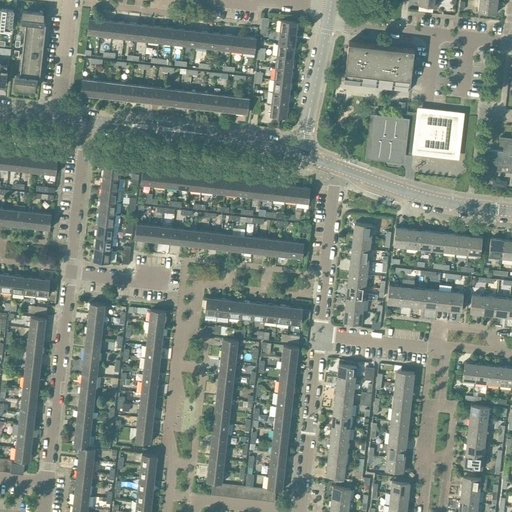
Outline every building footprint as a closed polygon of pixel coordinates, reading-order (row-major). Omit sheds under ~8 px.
[(498,0),(494,0),(479,0),(478,11),(496,13),(498,0)] [(2,7),(2,8),(3,8),(0,28),(0,27),(0,28),(5,29),(5,28),(11,29),(14,9),(7,8),(2,7)] [(45,32),(46,24),(44,23),(45,19),(43,19),(43,12),(23,10),(23,17),(22,17),(22,22),(26,22),(25,30),(45,32)] [(262,17),(260,27),(260,29),(268,30),(269,18),(262,17)] [(100,34),(102,19),(89,18),(87,33),(100,34)] [(114,21),(102,19),(100,34),(112,36),(114,21)] [(279,32),(296,33),(297,21),(281,19),(279,32)] [(112,36),(125,37),(126,22),(114,21),(112,36)] [(125,37),(136,39),(138,23),(126,22),(125,37)] [(136,39),(148,40),(150,25),(138,23),(136,39)] [(148,40),(160,41),(162,26),(150,25),(148,40)] [(160,41),(171,43),(173,27),(162,26),(160,41)] [(171,43),(183,44),(185,29),(173,27),(171,43)] [(183,44),(195,45),(197,30),(185,29),(183,44)] [(43,51),(45,32),(25,30),(23,49),(43,51)] [(195,45),(207,47),(208,31),(197,30),(195,45)] [(207,47),(218,48),(220,33),(208,31),(207,47)] [(279,32),(278,44),(294,46),(296,33),(279,32)] [(218,48),(230,49),(232,34),(220,33),(218,48)] [(230,49),(242,51),(244,35),(232,34),(230,49)] [(244,35),(242,51),(255,52),(257,37),(244,35)] [(414,49),(389,46),(349,41),(344,82),(345,83),(345,77),(409,84),(409,90),(414,49)] [(293,57),(294,46),(278,44),(276,56),(293,57)] [(41,70),(43,51),(23,49),(21,67),(41,70)] [(292,69),(293,57),(276,56),(275,67),(292,69)] [(40,78),(41,70),(21,67),(20,75),(16,75),(15,79),(16,79),(15,86),(35,88),(36,82),(37,82),(38,78),(40,78)] [(290,81),(292,69),(275,67),(274,79),(290,81)] [(93,95),(95,80),(82,78),(80,94),(93,95)] [(274,79),(272,91),(289,93),(290,81),(274,79)] [(107,81),(95,80),(93,95),(106,97),(107,81)] [(119,83),(107,81),(106,97),(118,98),(119,83)] [(131,84),(119,83),(118,98),(130,99),(131,84)] [(143,85),(131,84),(130,99),(141,101),(143,85)] [(155,87),(143,85),(141,101),(153,102),(155,87)] [(166,88),(155,87),(153,102),(165,103),(166,88)] [(178,89),(166,88),(165,103),(176,105),(178,89)] [(190,91),(178,89),(176,105),(188,106),(190,91)] [(202,92),(190,91),(188,106),(200,108),(202,92)] [(288,105),(289,93),(272,91),(271,103),(288,105)] [(213,93),(202,92),(200,108),(212,109),(213,93)] [(225,95),(213,93),(212,109),(223,110),(225,95)] [(237,96),(225,95),(223,110),(236,112),(237,96)] [(237,96),(236,112),(248,113),(250,98),(237,96)] [(258,114),(260,101),(252,100),(251,113),(258,114)] [(288,105),(271,103),(270,115),(286,117),(288,105)] [(406,120),(394,118),(377,116),(373,120),(369,151),(373,155),(398,158),(402,155),(402,153),(408,154),(412,154),(413,152),(452,156),(456,153),(460,117),(457,112),(423,109),(418,112),(407,111),(406,120)] [(511,137),(500,136),(499,145),(504,145),(503,151),(489,149),(486,168),(489,168),(501,170),(502,165),(504,166),(508,166),(507,170),(510,171),(510,170),(511,170),(511,137)] [(0,166),(8,168),(9,152),(0,151),(0,166)] [(8,168),(20,169),(21,154),(9,152),(8,168)] [(33,155),(21,154),(20,169),(32,170),(33,155)] [(45,156),(33,155),(32,170),(44,172),(45,156)] [(58,158),(45,156),(44,172),(56,173),(58,158)] [(103,176),(119,178),(121,165),(104,163),(103,176)] [(155,169),(143,168),(141,183),(153,184),(155,169)] [(167,171),(155,169),(153,184),(165,185),(167,171)] [(179,172),(167,171),(165,185),(177,187),(179,172)] [(191,173),(179,172),(177,187),(189,188),(191,173)] [(203,175),(191,173),(189,188),(201,190),(203,175)] [(215,176),(203,175),(201,190),(213,191),(215,176)] [(118,190),(119,178),(103,176),(101,188),(118,190)] [(227,177),(215,176),(213,191),(225,192),(227,177)] [(238,179),(227,177),(225,192),(237,194),(238,179)] [(250,180),(238,179),(237,194),(249,195),(250,180)] [(262,181),(250,180),(249,195),(261,196),(262,181)] [(274,183),(262,181),(261,196),(273,198),(274,183)] [(286,184),(274,183),(273,198),(285,199),(286,184)] [(298,185),(286,184),(285,199),(296,200),(298,185)] [(311,187),(310,187),(298,185),(296,200),(309,202),(311,187)] [(117,202),(118,190),(101,188),(100,200),(117,202)] [(115,213),(117,202),(100,200),(99,211),(115,213)] [(15,209),(3,207),(1,223),(13,224),(15,209)] [(27,210),(15,209),(13,224),(25,225),(27,210)] [(39,211),(27,210),(25,225),(37,227),(39,211)] [(50,228),(52,213),(39,211),(37,227),(50,228)] [(114,225),(115,213),(99,211),(98,223),(114,225)] [(147,239),(149,224),(137,222),(135,238),(147,239)] [(353,235),(371,237),(373,224),(354,222),(353,235)] [(113,237),(114,225),(98,223),(96,235),(113,237)] [(161,225),(149,224),(147,239),(159,240),(161,225)] [(159,240),(171,242),(173,227),(161,225),(159,240)] [(171,242),(183,243),(185,228),(173,227),(171,242)] [(406,246),(408,228),(396,227),(394,245),(406,246)] [(183,243),(195,245),(197,229),(185,228),(183,243)] [(420,229),(408,228),(406,246),(418,247),(420,229)] [(195,245),(207,246),(209,231),(197,229),(195,245)] [(433,231),(420,229),(418,247),(431,249),(433,231)] [(207,246),(219,247),(220,232),(209,231),(207,246)] [(445,232),(433,231),(431,249),(443,250),(445,232)] [(219,247),(231,249),(232,233),(220,232),(219,247)] [(457,234),(445,232),(443,250),(455,252),(457,234)] [(231,249),(242,250),(244,235),(232,233),(231,249)] [(470,235),(457,234),(455,252),(468,253),(470,235)] [(111,249),(113,237),(96,235),(95,247),(111,249)] [(242,250),(254,251),(256,236),(244,235),(242,250)] [(353,235),(352,247),(370,249),(371,237),(353,235)] [(470,235),(468,253),(480,254),(482,236),(470,235)] [(254,251),(267,253),(268,238),(256,236),(254,251)] [(491,237),(489,255),(501,257),(504,239),(491,237)] [(267,253),(278,254),(280,239),(268,238),(267,253)] [(278,254),(290,255),(292,240),(280,239),(278,254)] [(511,239),(504,239),(501,257),(511,258),(511,239)] [(304,242),(292,240),(290,255),(301,257),(302,257),(304,242)] [(111,249),(95,247),(93,260),(110,261),(111,249)] [(352,247),(350,259),(368,261),(370,249),(352,247)] [(123,250),(122,263),(129,264),(130,251),(123,250)] [(350,259),(349,272),(367,274),(368,261),(350,259)] [(349,272),(347,284),(366,286),(367,274),(349,272)] [(0,290),(12,291),(14,275),(2,273),(0,290)] [(12,291),(24,292),(26,276),(14,275),(12,291)] [(24,292),(36,294),(37,277),(26,276),(24,292)] [(37,277),(36,294),(48,295),(50,279),(37,277)] [(487,277),(486,282),(486,286),(490,286),(490,282),(494,283),(494,278),(487,277)] [(347,284),(346,296),(364,298),(366,286),(347,284)] [(400,304),(401,285),(389,284),(387,302),(400,304)] [(414,287),(401,285),(400,304),(412,305),(414,287)] [(426,288),(414,287),(412,305),(424,306),(426,288)] [(439,290),(426,288),(424,306),(437,308),(439,290)] [(437,308),(449,309),(451,291),(439,290),(437,308)] [(451,291),(449,309),(461,311),(463,293),(451,291)] [(482,313),(484,295),(472,294),(470,312),(482,313)] [(497,296),(484,295),(482,313),(495,314),(497,296)] [(218,314),(219,298),(207,296),(205,313),(218,314)] [(363,311),(364,298),(346,296),(345,309),(363,311)] [(495,314),(507,316),(509,298),(497,296),(495,314)] [(231,299),(219,298),(218,314),(229,316),(231,299)] [(243,300),(231,299),(229,316),(241,317),(243,300)] [(241,317),(253,318),(255,302),(243,300),(241,317)] [(90,301),(89,314),(104,315),(105,303),(90,301)] [(253,318),(265,320),(267,303),(255,302),(253,318)] [(265,320),(277,321),(279,305),(267,303),(265,320)] [(277,321),(288,322),(290,306),(279,305),(277,321)] [(46,314),(47,307),(34,306),(34,312),(46,314)] [(290,306),(288,322),(301,324),(303,307),(290,306)] [(164,322),(165,310),(150,308),(149,321),(164,322)] [(363,311),(345,309),(343,321),(362,323),(363,311)] [(89,314),(87,326),(102,327),(104,315),(89,314)] [(29,328),(45,330),(46,317),(31,315),(29,328)] [(163,334),(164,322),(149,321),(147,333),(163,334)] [(202,332),(215,333),(216,326),(203,325),(202,332)] [(101,339),(102,327),(87,326),(86,338),(101,339)] [(43,342),(45,330),(29,328),(28,340),(43,342)] [(161,346),(163,334),(147,333),(146,345),(161,346)] [(286,341),(299,343),(300,336),(287,334),(286,341)] [(221,349),(237,351),(238,339),(223,337),(221,349)] [(100,351),(101,339),(86,338),(85,350),(100,351)] [(42,353),(43,342),(28,340),(27,352),(42,353)] [(282,356),(297,358),(299,345),(283,344),(282,356)] [(160,358),(161,346),(146,345),(145,356),(160,358)] [(221,349),(220,361),(235,363),(237,351),(221,349)] [(98,363),(100,351),(85,350),(83,361),(98,363)] [(41,365),(42,353),(27,352),(25,364),(41,365)] [(159,370),(160,358),(145,356),(143,368),(159,370)] [(282,356),(281,368),(296,370),(297,358),(282,356)] [(97,375),(98,363),(83,361),(82,374),(97,375)] [(220,361),(219,373),(234,375),(235,363),(220,361)] [(475,381),(477,363),(465,362),(463,380),(475,381)] [(339,363),(337,376),(355,378),(357,365),(339,363)] [(489,364),(477,363),(475,381),(487,382),(489,364)] [(25,364),(24,375),(39,377),(41,365),(25,364)] [(487,382),(500,384),(502,366),(489,364),(487,382)] [(500,384),(511,385),(511,366),(502,366),(500,384)] [(157,382),(159,370),(143,368),(142,380),(157,382)] [(281,368),(279,380),(294,382),(296,370),(281,368)] [(414,372),(401,371),(396,370),(395,383),(413,385),(414,372)] [(233,386),(234,375),(219,373),(217,385),(233,386)] [(96,387),(97,375),(82,374),(81,385),(96,387)] [(38,389),(39,377),(24,375),(23,387),(38,389)] [(354,390),(355,378),(337,376),(336,388),(354,390)] [(156,394),(157,382),(142,380),(141,392),(156,394)] [(279,380),(278,392),(293,393),(294,382),(279,380)] [(395,383),(393,395),(412,397),(413,385),(395,383)] [(94,399),(96,387),(81,385),(79,397),(94,399)] [(231,398),(233,386),(217,385),(216,396),(231,398)] [(23,387),(21,399),(37,401),(38,389),(23,387)] [(352,403),(354,390),(336,388),(334,400),(352,403)] [(155,406),(156,394),(141,392),(139,404),(155,406)] [(278,392),(277,403),(292,405),(293,393),(278,392)] [(363,404),(370,405),(372,392),(367,392),(364,392),(363,404)] [(393,395),(392,407),(410,409),(412,397),(393,395)] [(230,410),(231,398),(216,396),(215,408),(230,410)] [(93,411),(94,399),(79,397),(78,409),(93,411)] [(35,413),(37,401),(21,399),(20,411),(35,413)] [(351,415),(352,403),(334,400),(333,413),(351,415)] [(277,403),(275,415),(290,417),(292,405),(277,403)] [(153,418),(155,406),(139,404),(138,416),(153,418)] [(470,416),(488,418),(489,406),(471,404),(470,416)] [(392,407),(391,420),(409,422),(410,409),(392,407)] [(229,422),(230,410),(215,408),(213,420),(229,422)] [(92,422),(93,411),(78,409),(77,421),(92,422)] [(34,425),(35,413),(20,411),(19,423),(34,425)] [(350,427),(351,415),(333,413),(332,425),(350,427)] [(275,415),(274,427),(289,429),(290,417),(275,415)] [(152,430),(153,418),(138,416),(137,428),(152,430)] [(470,416),(468,429),(486,431),(488,418),(470,416)] [(227,434),(229,422),(213,420),(212,432),(227,434)] [(391,420),(389,432),(407,434),(409,422),(391,420)] [(90,434),(92,422),(77,421),(75,433),(90,434)] [(33,436),(34,425),(19,423),(17,434),(33,436)] [(348,440),(350,427),(332,425),(330,438),(348,440)] [(274,427),(273,439),(288,441),(289,429),(274,427)] [(152,430),(137,428),(135,440),(151,442),(152,430)] [(468,429),(467,441),(485,443),(486,431),(468,429)] [(226,446),(227,434),(212,432),(211,444),(226,446)] [(389,432),(388,444),(406,446),(407,434),(389,432)] [(75,433),(74,445),(95,447),(89,446),(90,434),(75,433)] [(31,448),(33,436),(17,434),(16,446),(31,448)] [(347,452),(348,440),(330,438),(329,450),(347,452)] [(273,439),(271,451),(286,452),(288,441),(273,439)] [(483,455),(485,443),(467,441),(465,453),(483,455)] [(225,457),(226,446),(211,444),(209,456),(225,457)] [(388,444),(387,456),(405,458),(406,446),(388,444)] [(93,460),(95,447),(74,445),(80,446),(78,458),(93,460)] [(30,461),(31,448),(16,446),(15,459),(30,461)] [(345,464),(347,452),(329,450),(327,462),(345,464)] [(271,451),(270,463),(285,464),(286,452),(271,451)] [(141,465),(156,467),(158,454),(142,452),(141,465)] [(483,455),(465,453),(464,466),(482,468),(483,455)] [(223,470),(225,457),(209,456),(208,468),(223,470)] [(387,456),(385,469),(403,471),(405,458),(387,456)] [(92,471),(93,460),(78,458),(77,470),(92,471)] [(23,473),(24,463),(12,462),(11,472),(23,473)] [(345,464),(327,462),(326,475),(335,476),(344,477),(345,464)] [(270,463),(269,475),(284,477),(285,464),(270,463)] [(141,465),(139,477),(155,479),(156,467),(141,465)] [(207,481),(213,482),(218,482),(222,482),(223,470),(208,468),(207,481)] [(91,483),(92,471),(77,470),(76,482),(91,483)] [(271,488),(276,489),(282,489),(284,477),(269,475),(267,488),(271,488)] [(487,478),(481,477),(463,475),(462,488),(480,490),(486,490),(487,478)] [(139,477),(138,489),(153,490),(155,479),(139,477)] [(391,492),(409,494),(410,482),(392,480),(391,492)] [(89,495),(91,483),(76,482),(74,493),(89,495)] [(331,498),(349,500),(351,488),(333,486),(331,498)] [(478,502),(480,490),(462,488),(460,500),(478,502)] [(138,489),(137,501),(152,502),(153,490),(138,489)] [(407,507),(409,494),(391,492),(389,505),(407,507)] [(74,493),(73,505),(88,506),(89,495),(74,493)] [(343,511),(348,511),(349,500),(331,498),(330,510),(343,511)] [(477,511),(478,502),(460,500),(458,511),(477,511)] [(136,511),(150,511),(152,502),(137,501),(135,511),(136,511)]
